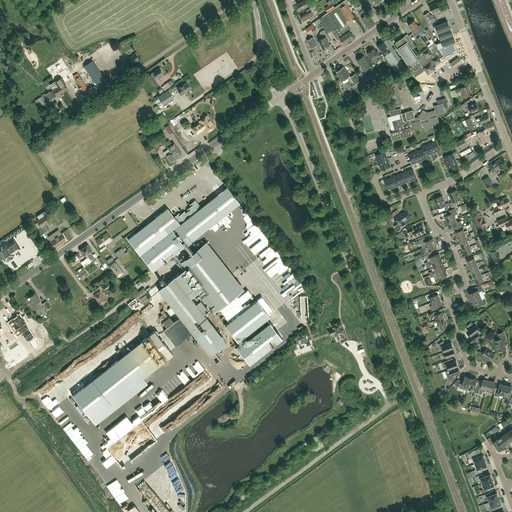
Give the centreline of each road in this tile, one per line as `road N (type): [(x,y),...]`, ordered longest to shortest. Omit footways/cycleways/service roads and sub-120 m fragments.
road 1 (unclassified): [(443,511),(278,98)]
road 2 (tertiary): [(0,295),(278,98)]
road 3 (unclassified): [(508,144),(450,0)]
road 4 (track): [(370,419),(245,511)]
road 5 (tertiary): [(313,74),(418,0)]
